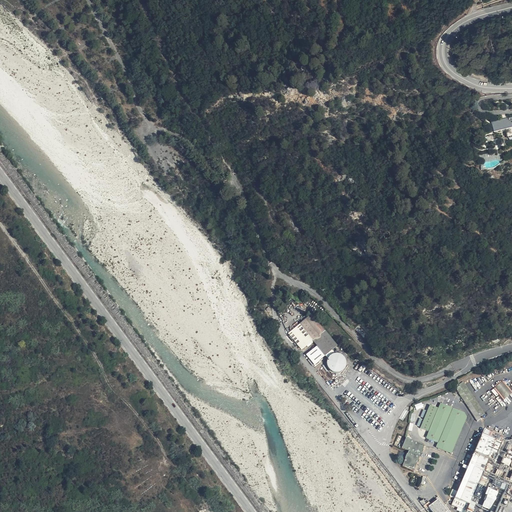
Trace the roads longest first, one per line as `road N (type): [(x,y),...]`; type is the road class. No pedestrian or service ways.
road 1 (tertiary): [(252,511),(0,173)]
road 2 (secondary): [(511,87),(470,82),(446,65),(447,36),(473,17)]
